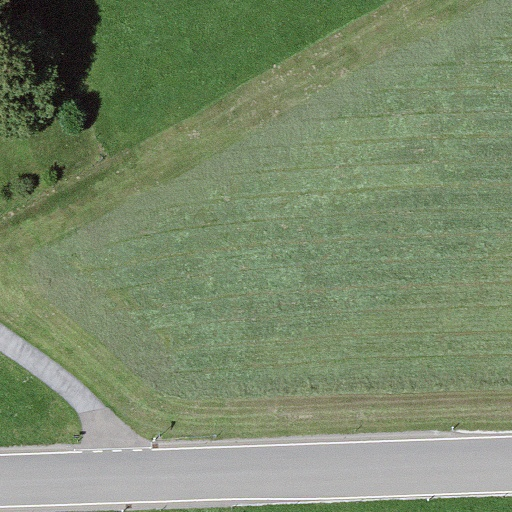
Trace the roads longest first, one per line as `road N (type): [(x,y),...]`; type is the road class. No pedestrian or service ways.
road 1 (tertiary): [(0,480),(511,461)]
road 2 (track): [(112,477),(95,421),(0,333)]
